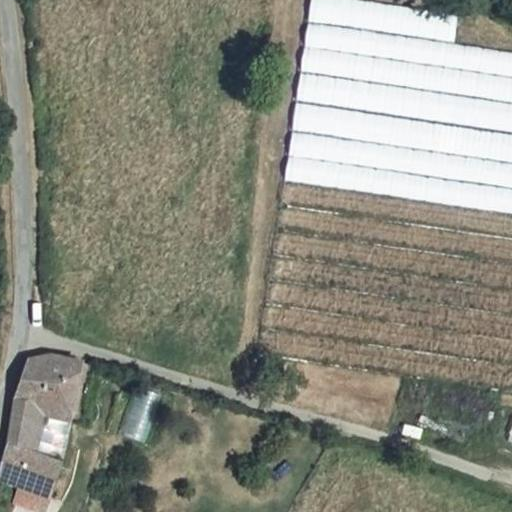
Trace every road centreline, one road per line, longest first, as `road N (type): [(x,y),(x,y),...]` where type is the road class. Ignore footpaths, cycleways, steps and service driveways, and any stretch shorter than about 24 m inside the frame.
road 1 (track): [(22,330),(402,443),(511,488)]
road 2 (unclassified): [(8,0),(21,90),(22,330),(0,418)]
